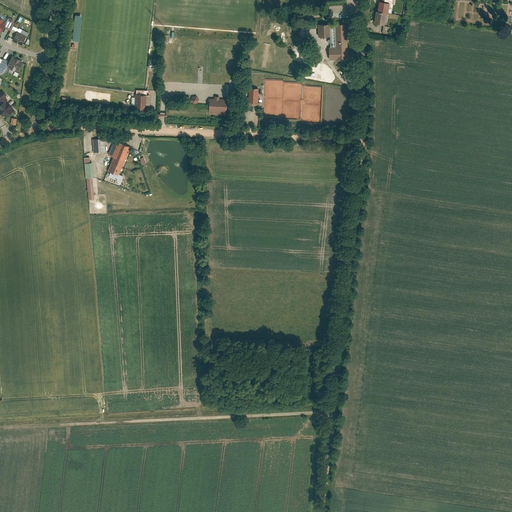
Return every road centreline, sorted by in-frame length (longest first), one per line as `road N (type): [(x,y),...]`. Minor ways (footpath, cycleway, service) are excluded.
road 1 (unclassified): [(359,162),(321,511)]
road 2 (residential): [(34,128),(361,136)]
road 3 (track): [(103,422),(332,411)]
road 4 (residential): [(359,0),(361,136)]
